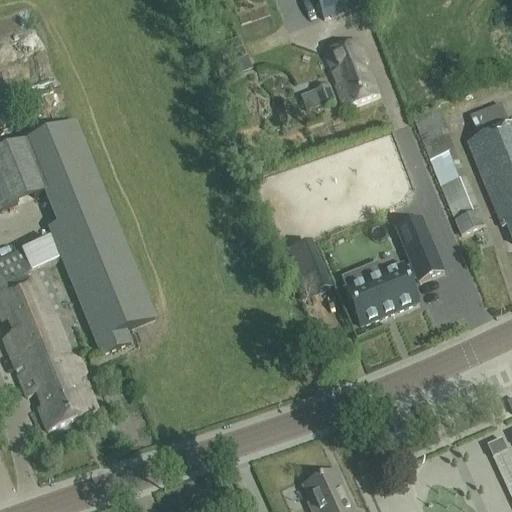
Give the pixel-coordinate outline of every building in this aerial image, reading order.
[(359,0),(314,0),(323,22),(362,8),(359,0)] [(364,76),(361,67),(366,65),(359,43),(325,55),(337,87),(336,87),(344,110),(378,98),(370,74),(364,76)] [(321,111),(336,106),(328,87),(314,93),(321,111)] [(484,186),(511,174),(511,126),(509,128),(500,106),(469,119),(477,139),(476,140),(467,144),(484,186)] [(460,239),(485,228),(448,137),(448,136),(439,111),(413,121),(453,219),(460,239)] [(326,143),(347,135),(338,113),(318,121),(326,143)] [(155,321),(75,124),(0,154),(0,210),(45,193),(56,226),(48,230),(101,359),(131,347),(126,333),(155,321)] [(511,174),(484,186),(502,230),(507,228),(511,240),(511,174)] [(354,205),(358,215),(382,206),(378,196),(354,205)] [(395,204),(345,223),(354,247),(404,228),(399,215),(395,204)] [(361,271),(342,279),(347,292),(346,292),(362,329),(417,306),(408,284),(417,280),(418,284),(442,274),(421,222),(405,229),(397,232),(412,268),(402,272),(401,269),(383,277),(367,284),(361,271)] [(0,318),(2,325),(8,324),(13,335),(3,342),(27,399),(36,396),(41,409),(37,411),(47,433),(98,412),(84,378),(88,377),(43,271),(58,265),(49,241),(20,252),(21,254),(0,262),(0,318)] [(298,257),(292,260),(289,253),(283,255),(302,302),(321,294),(314,277),(307,280),(298,257)] [(488,448),(494,460),(508,454),(502,441),(488,448)] [(511,462),(508,454),(494,460),(511,499),(511,462)] [(352,511),(335,474),(303,489),(310,504),(307,505),(309,511),(352,511)]
